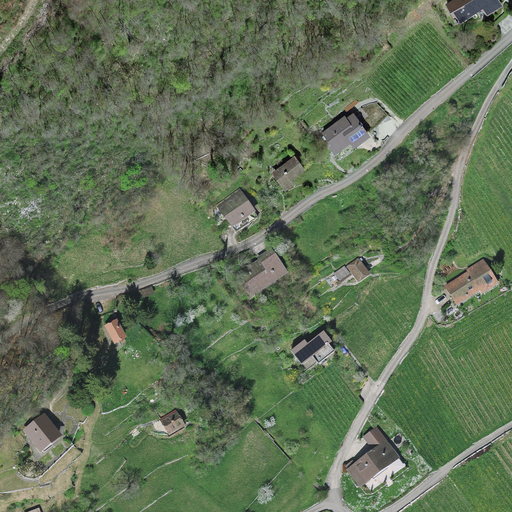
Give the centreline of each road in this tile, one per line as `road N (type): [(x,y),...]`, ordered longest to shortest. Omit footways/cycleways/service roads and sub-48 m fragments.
road 1 (unclassified): [(511,35),(362,170),(238,252),(65,301),(0,336)]
road 2 (unclassified): [(511,63),(459,167),(419,325),(340,456),(335,497)]
road 3 (residential): [(390,511),(511,424)]
